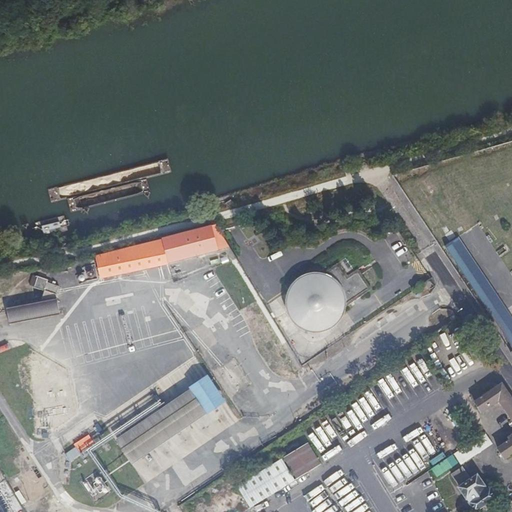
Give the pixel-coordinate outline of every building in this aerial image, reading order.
[(217,234),(213,228),(97,257),(97,260),(101,279),(170,264),(170,263),(227,249),(217,234)] [(493,317),(506,309),(458,237),(445,245),(493,317)] [(334,260),(315,273),(287,292),(310,325),(335,308),(368,286),(354,266),(344,273),(334,260)] [(42,303),(58,299),(58,296),(61,288),(49,283),(50,281),(39,278),(34,276),(33,279),(30,287),(45,293),(42,303)] [(60,316),(58,299),(42,303),(7,309),(9,325),(60,316)] [(278,335),(259,304),(246,312),(280,368),(287,364),(290,362),(275,336),(278,335)] [(511,318),(506,309),(493,317),(511,345),(511,318)] [(482,355),(479,351),(473,355),(476,360),(482,355)] [(511,451),(511,399),(501,383),(487,392),(482,386),(469,395),(479,411),(497,399),(511,420),(508,423),(510,426),(511,424),(511,433),(507,437),(509,439),(497,448),(503,457),(511,451)] [(209,411),(192,386),(116,437),(133,462),(209,411)] [(316,445),(321,442),(311,427),(307,431),(316,445)] [(494,442),(486,430),(454,451),(461,462),(494,442)] [(76,451),(93,446),(91,436),(73,441),(76,451)] [(322,461),(309,439),(284,454),(297,475),(322,461)] [(72,448),(64,454),(70,461),(78,455),(72,448)] [(297,476),(284,454),(238,482),(251,504),(297,476)] [(457,486),(474,511),(478,511),(483,510),(481,506),(493,497),(488,488),(486,489),(476,475),(469,479),(461,466),(450,474),(458,486),(457,486)]
